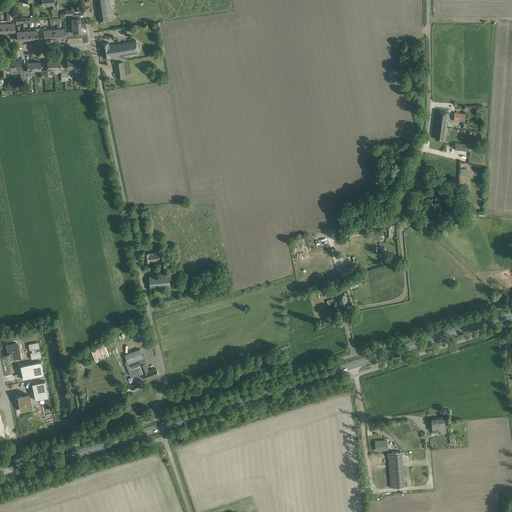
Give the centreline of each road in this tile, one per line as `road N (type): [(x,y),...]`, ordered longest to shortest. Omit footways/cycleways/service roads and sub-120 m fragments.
road 1 (primary): [(0,479),(511,313)]
road 2 (unclassified): [(354,355),(350,311),(397,300),(406,286),(399,201),(426,130),(428,0)]
road 3 (residential): [(158,418),(163,371),(93,46)]
